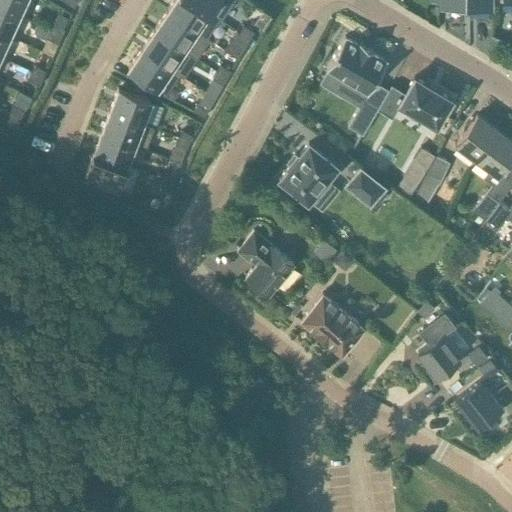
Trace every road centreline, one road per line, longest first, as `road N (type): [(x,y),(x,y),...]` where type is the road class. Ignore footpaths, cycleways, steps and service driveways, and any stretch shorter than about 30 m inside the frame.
road 1 (residential): [(511,505),(486,481),(306,372),(197,283),(182,264),(181,245)]
road 2 (residential): [(181,245),(315,0)]
road 3 (residential): [(53,172),(100,50),(132,0)]
road 4 (residential): [(511,97),(358,0)]
road 5 (residential): [(53,172),(181,245)]
